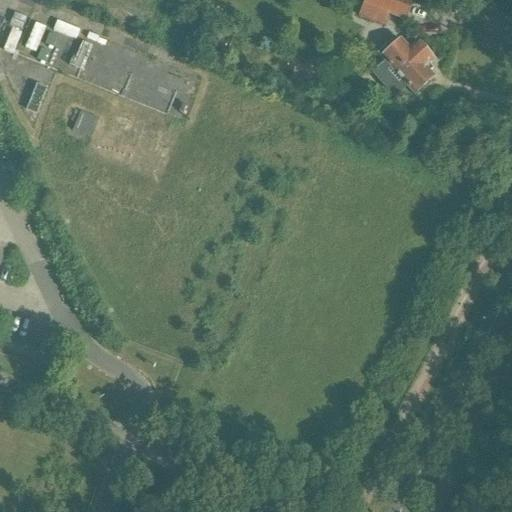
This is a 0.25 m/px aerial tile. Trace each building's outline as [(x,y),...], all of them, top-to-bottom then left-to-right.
[(364,0),(362,6),(403,22),(412,0),(411,0),(364,0)] [(45,29),(35,25),(25,49),(35,53),(45,29)] [(379,59),(383,63),(370,74),(393,100),(406,89),(413,97),(435,78),(431,73),(433,70),(430,66),(434,63),(416,43),(409,49),(401,41),(394,47),(391,43),(377,55),(380,58),(379,59)] [(82,43),(72,68),(82,72),(92,47),(82,43)] [(36,116),(47,90),(37,87),(27,113),(36,116)] [(90,140),(98,120),(79,113),(71,133),(90,140)]
